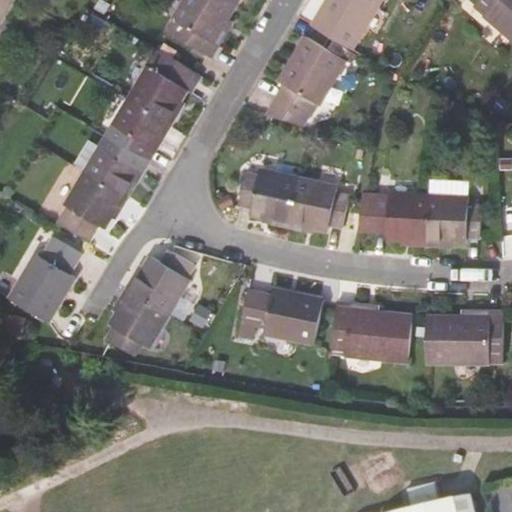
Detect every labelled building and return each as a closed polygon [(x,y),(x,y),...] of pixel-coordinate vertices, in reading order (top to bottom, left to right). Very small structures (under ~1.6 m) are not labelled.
[(0,0),(0,13),(8,0),(0,0)] [(236,0),(185,0),(165,32),(208,57),(215,46),(210,43),(236,0)] [(382,0),(331,0),(316,26),(353,48),(382,0)] [(511,0),(479,0),(475,5),(511,36),(511,0)] [(346,62),(308,39),(280,85),(284,87),(277,99),(307,117),(315,105),(318,107),(346,62)] [(199,77),(155,52),(143,72),(181,95),(182,92),(188,96),(199,77)] [(181,95),(143,72),(124,104),(161,127),(166,130),(174,118),(168,115),(181,95)] [(161,127),(124,104),(110,127),(123,134),(116,147),(144,165),(152,152),(147,150),(161,127)] [(83,172),(96,150),(81,140),(67,162),(83,172)] [(144,165),(116,147),(108,159),(96,150),(83,172),(119,195),(133,173),(137,176),(144,165)] [(300,173),(280,169),(262,165),(261,169),(249,167),(242,199),(255,201),(253,206),(261,207),(276,210),(275,216),(290,219),(300,173)] [(119,195),(83,172),(61,207),(66,210),(56,226),(83,241),(92,226),(98,229),(111,208),(116,211),(124,198),(119,195)] [(343,219),(348,195),(349,188),(337,185),(338,180),(315,176),(300,173),(290,219),(305,221),(306,217),(331,221),(332,216),(343,219)] [(429,174),(428,191),(467,194),(468,176),(429,174)] [(411,237),(425,238),(428,191),(385,188),(376,188),(375,192),(362,190),(361,203),(359,223),(387,226),(387,231),(411,233),(411,237)] [(428,191),(425,238),(441,239),(441,235),(466,236),(466,231),(479,232),(481,199),(467,199),(467,194),(428,191)] [(31,257),(4,301),(40,323),(68,280),(64,277),(76,257),(48,239),(35,260),(31,257)] [(135,275),(128,287),(169,312),(189,281),(187,278),(194,266),(172,253),(165,265),(152,258),(140,278),(135,275)] [(169,312),(128,287),(121,299),(125,301),(112,323),(119,327),(111,338),(131,351),(139,339),(149,345),(169,312)] [(275,294),(253,289),(242,337),(255,340),(258,325),(268,327),(267,332),(317,344),(326,300),(277,289),(275,294)] [(353,302),(341,300),(333,351),(408,360),(414,317),(353,308),(353,302)] [(490,319),(428,318),(426,361),(502,363),(504,312),(490,312),(490,319)] [(473,511),(470,501),(439,509),(434,491),(405,499),(408,511),(473,511)]
